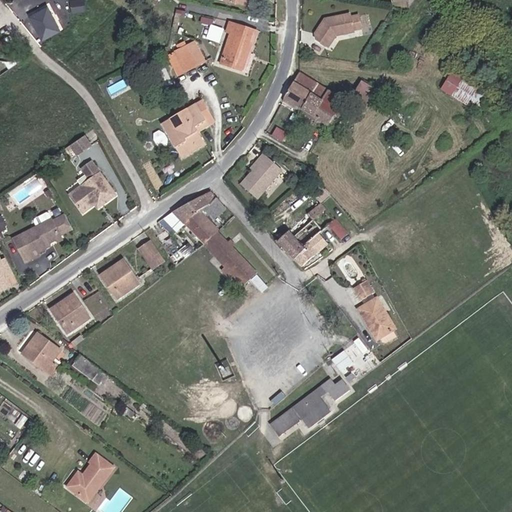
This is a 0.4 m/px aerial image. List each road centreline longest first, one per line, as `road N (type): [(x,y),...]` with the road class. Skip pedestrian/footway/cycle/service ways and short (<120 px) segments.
road 1 (unknown): [(156,211),(82,88),(0,9)]
road 2 (residential): [(211,175),(0,314)]
road 3 (residential): [(295,0),(299,16),(277,98),(211,175)]
road 4 (unclassified): [(211,175),(294,272)]
